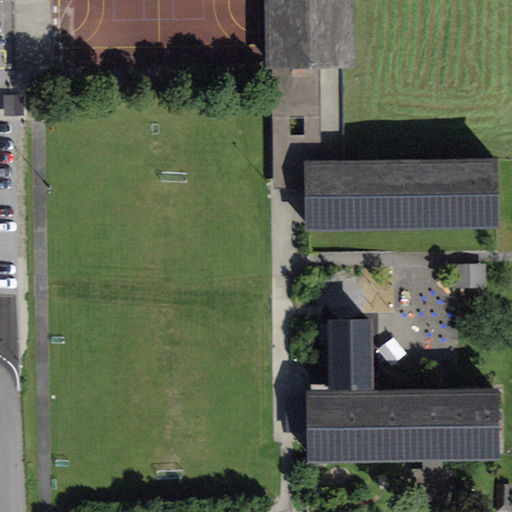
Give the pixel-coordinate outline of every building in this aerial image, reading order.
[(350,62),(348,0),(269,0),(271,62),(271,64),(295,63),(295,73),(304,73),(305,83),(306,83),(320,83),(320,63),(342,63),(350,62)] [(301,169),(301,182),(308,182),(309,224),(496,221),(495,160),(344,162),(342,63),(320,63),(320,83),(306,83),(308,169),(301,169)] [(25,114),(24,95),(4,96),(5,115),(25,114)] [(334,345),(334,322),(318,323),(319,345),(334,345)] [(498,452),(497,390),(309,393),(309,400),(302,400),(302,412),(309,412),(309,441),(310,455),(498,452)] [(511,507),(511,483),(497,483),(497,508),(511,507)]
